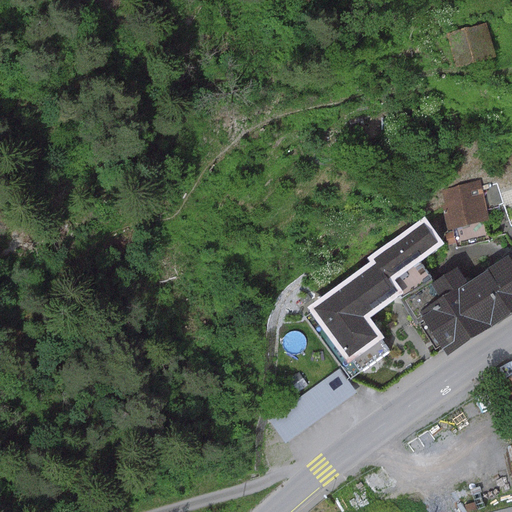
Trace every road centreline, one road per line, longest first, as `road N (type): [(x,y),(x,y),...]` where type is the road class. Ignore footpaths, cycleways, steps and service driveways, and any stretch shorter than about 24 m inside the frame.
road 1 (tertiary): [(511,335),(271,511)]
road 2 (track): [(309,479),(288,473),(165,511)]
